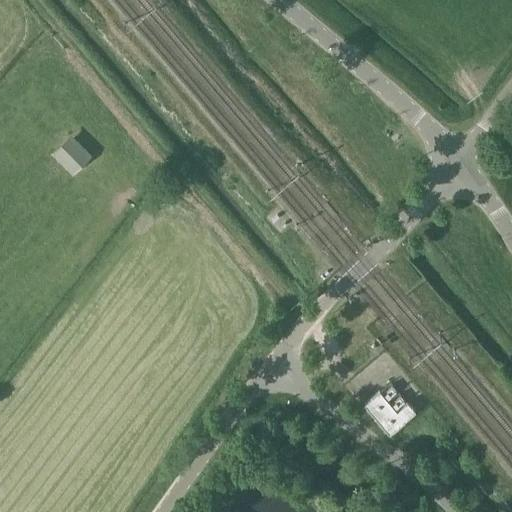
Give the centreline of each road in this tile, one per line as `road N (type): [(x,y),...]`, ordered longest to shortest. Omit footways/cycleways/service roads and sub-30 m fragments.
road 1 (unclassified): [(267,375),(310,317),(458,160)]
road 2 (unclassified): [(458,160),(280,0)]
road 3 (unclassified): [(454,511),(380,446),(267,375)]
road 4 (unclassified): [(166,511),(267,375)]
